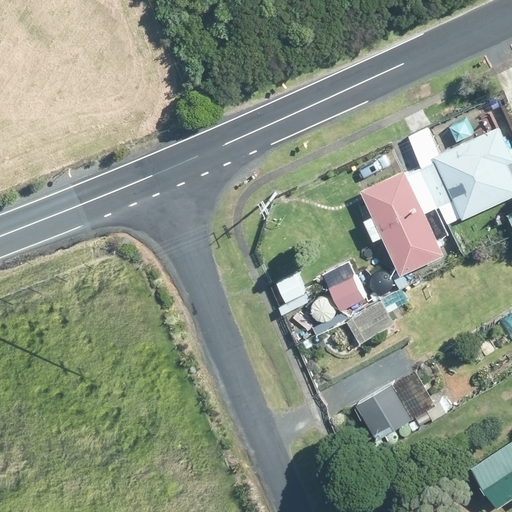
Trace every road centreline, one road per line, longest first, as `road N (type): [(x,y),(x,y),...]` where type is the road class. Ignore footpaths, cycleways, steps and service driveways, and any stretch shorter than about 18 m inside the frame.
road 1 (unclassified): [(157,178),(511,16)]
road 2 (residential): [(301,511),(157,178)]
road 3 (unclassified): [(0,237),(157,178)]
